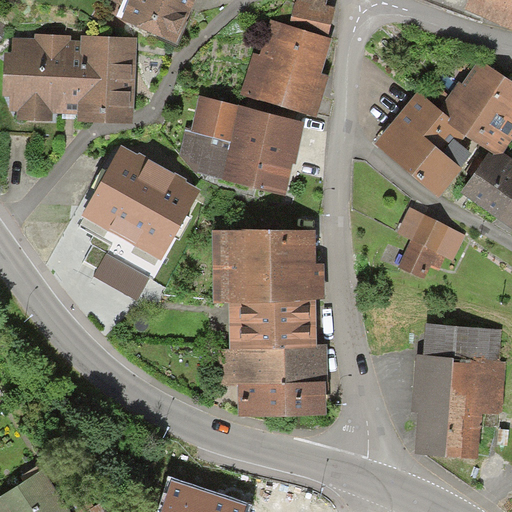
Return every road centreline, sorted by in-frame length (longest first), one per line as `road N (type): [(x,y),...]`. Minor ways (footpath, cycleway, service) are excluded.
road 1 (tertiary): [(0,252),(51,326),(149,407),(205,433),(380,480)]
road 2 (residential): [(341,133),(331,226),(349,367),(380,480)]
road 3 (residential): [(246,0),(178,57),(152,115),(75,151),(0,229)]
road 4 (residential): [(511,247),(341,133)]
road 5 (residential): [(511,49),(367,2)]
road 6 (residential): [(367,2),(353,25),(341,133)]
